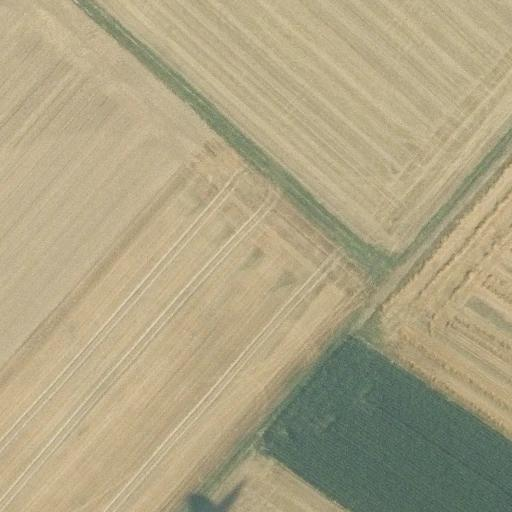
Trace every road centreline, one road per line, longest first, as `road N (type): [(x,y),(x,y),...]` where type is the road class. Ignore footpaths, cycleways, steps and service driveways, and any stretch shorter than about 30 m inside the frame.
road 1 (track): [(81,0),(405,290),(511,169)]
road 2 (track): [(405,290),(213,511)]
